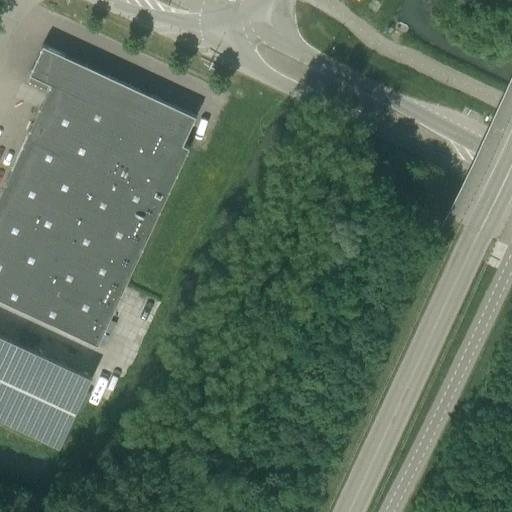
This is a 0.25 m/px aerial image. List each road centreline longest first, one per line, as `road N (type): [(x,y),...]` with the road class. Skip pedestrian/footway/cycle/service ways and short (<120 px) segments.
road 1 (tertiary): [(348,511),(511,159)]
road 2 (primary): [(216,24),(253,72),(511,190)]
road 3 (primary): [(511,161),(304,55),(273,29),(268,14)]
road 4 (unclassified): [(389,511),(511,260)]
road 5 (unknown): [(0,314),(111,371)]
road 6 (unclassified): [(97,0),(158,20),(216,24)]
